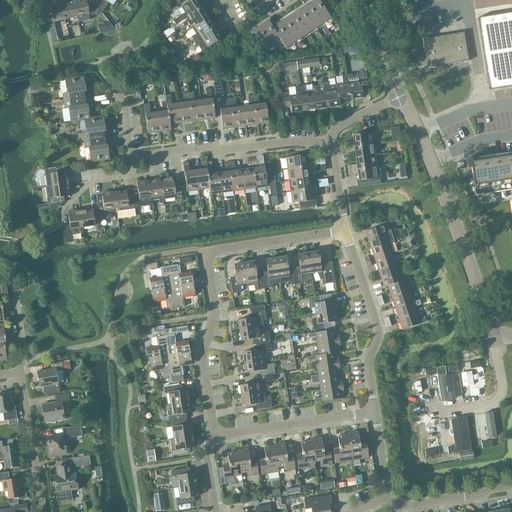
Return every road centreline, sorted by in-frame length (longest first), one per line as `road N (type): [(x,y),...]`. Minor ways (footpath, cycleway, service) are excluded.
road 1 (residential): [(214,439),(199,355),(213,309),(204,254),(344,231)]
road 2 (residential): [(496,339),(401,97)]
road 3 (residential): [(371,33),(423,9),(468,4),(484,108)]
road 4 (residential): [(131,158),(329,136)]
road 5 (residential): [(374,412),(367,363),(380,333),(344,231)]
road 6 (residential): [(214,439),(374,412)]
road 7 (residential): [(42,510),(19,376)]
road 8 (residential): [(429,415),(501,399),(496,339)]
road 9 (residential): [(511,486),(404,508),(387,498)]
